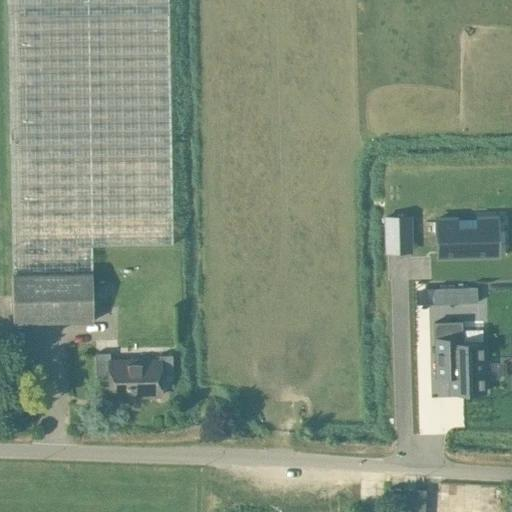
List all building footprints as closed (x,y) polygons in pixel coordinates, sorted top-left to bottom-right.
[(33,99),(6,99),(7,152),(34,152),(33,99)] [(103,145),(68,146),(69,223),(104,223),(103,145)] [(408,216),(385,217),(386,234),(409,233),(408,216)] [(437,219),(436,219),(437,246),(438,246),(438,250),(444,250),(445,257),(495,256),(496,255),(495,228),(476,229),(476,218),(456,218),(437,218),(437,219)] [(128,265),(127,252),(61,254),(62,279),(108,277),(108,274),(108,266),(113,266),(128,265)] [(450,288),(432,288),(433,304),(451,303),(450,288)] [(448,376),(449,393),(484,392),(482,342),(461,343),(460,322),(433,322),(435,376),(448,376)] [(107,378),(108,397),(160,396),(160,376),(172,376),(171,356),(158,356),(158,361),(109,362),(109,354),(94,354),(94,378),(107,378)] [(387,489),(387,501),(399,502),(400,489),(387,489)]
